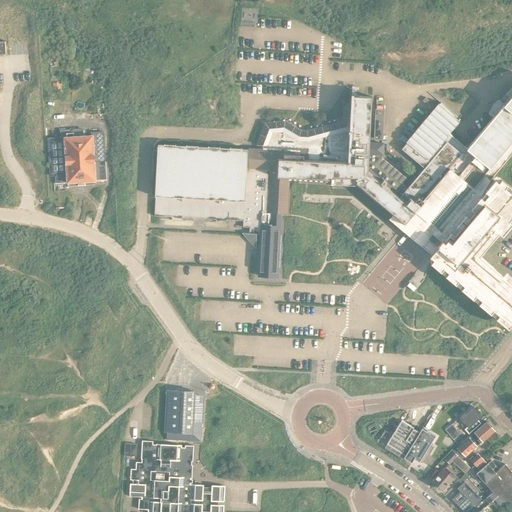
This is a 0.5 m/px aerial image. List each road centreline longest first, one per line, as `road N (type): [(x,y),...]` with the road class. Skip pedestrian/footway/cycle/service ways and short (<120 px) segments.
road 1 (unclassified): [(301,415),(197,354),(109,244),(75,226),(0,212)]
road 2 (residential): [(511,422),(473,391),(339,410)]
road 3 (secondary): [(431,511),(332,437)]
